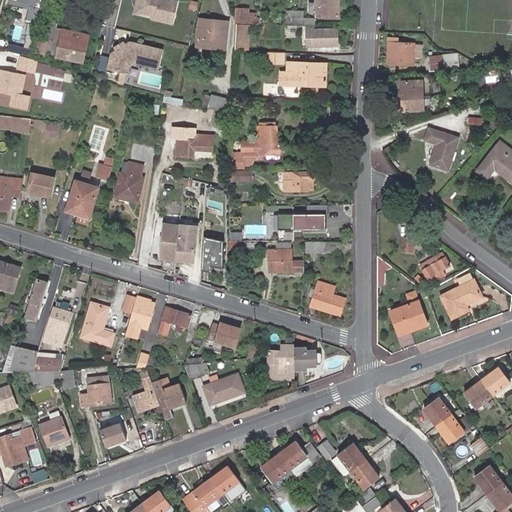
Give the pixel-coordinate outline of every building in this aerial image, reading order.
[(137,0),(134,0),(132,14),(142,12),(136,5),(137,0)] [(137,0),(136,5),(142,12),(151,15),(155,16),(154,19),(171,23),(176,1),(172,0),(137,0)] [(315,0),(315,17),(338,17),(338,0),(315,0)] [(35,21),(38,8),(30,6),(27,18),(35,21)] [(235,9),(235,23),(245,23),(245,9),(235,9)] [(245,9),(245,23),(253,23),(254,14),(248,14),(248,9),(245,9)] [(294,10),(286,10),(284,24),(293,24),(294,10)] [(293,24),(304,24),(304,17),(304,11),(294,10),(293,24)] [(43,11),(41,20),(53,23),(56,14),(43,11)] [(228,22),(199,19),(197,38),(196,50),(201,50),(201,47),(225,50),(228,22)] [(41,20),(40,20),(31,56),(47,59),(55,23),(53,23),(41,20)] [(247,49),(249,25),(236,24),(235,48),(247,49)] [(337,29),(313,29),(313,27),(306,27),(306,28),(306,38),(306,45),(306,46),(337,45),(337,29)] [(63,30),(56,56),(83,62),(89,36),(63,30)] [(414,43),(397,43),(397,38),(388,37),(387,62),(413,63),(414,43)] [(122,41),(112,46),(114,50),(124,44),(122,41)] [(114,50),(109,53),(104,69),(118,72),(123,74),(125,66),(133,61),(157,68),(161,51),(128,42),(124,44),(114,50)] [(282,63),(283,52),(267,51),(267,62),(282,63)] [(443,61),(444,66),(459,65),(458,57),(458,54),(429,57),(429,63),(443,61)] [(39,60),(20,56),(16,73),(0,69),(0,92),(12,95),(10,105),(29,109),(32,96),(23,94),(28,74),(36,76),(39,60)] [(444,69),(444,66),(443,61),(429,63),(430,70),(444,69)] [(280,84),(324,85),(325,64),(287,62),(287,72),(280,72),(280,84)] [(498,74),(497,65),(484,66),(485,76),(498,74)] [(407,98),(407,109),(431,107),(430,96),(423,96),(422,79),(401,80),(402,98),(407,98)] [(230,113),(231,100),(231,99),(212,94),(208,107),(215,109),(228,113),(230,113)] [(330,116),(345,116),(345,108),(331,107),(330,116)] [(228,113),(215,109),(210,126),(222,129),(228,113)] [(485,114),(470,112),(469,123),(483,125),(485,114)] [(12,115),(0,113),(0,128),(11,130),(12,115)] [(29,125),(30,117),(12,115),(11,130),(28,132),(29,125)] [(48,120),(30,117),(29,125),(47,127),(48,120)] [(55,121),(48,120),(47,127),(46,137),(53,138),(55,121)] [(266,126),(266,122),(258,122),(259,143),(257,143),(256,150),(232,150),(232,167),(243,167),(243,166),(247,166),(247,159),(266,158),(266,154),(281,154),(281,144),(277,143),(276,126),(275,125),(266,126)] [(438,142),(431,162),(448,168),(459,137),(430,126),(426,138),(438,142)] [(196,127),(171,127),(170,139),(175,139),(175,156),(194,156),(194,151),(213,151),(213,134),(196,134),(196,127)] [(511,150),(499,141),(495,148),(477,171),(485,178),(493,168),(511,182),(511,181),(511,160),(510,159),(511,156),(511,150)] [(110,166),(112,158),(106,156),(104,164),(110,166)] [(120,172),(116,193),(127,195),(127,197),(138,200),(143,176),(145,165),(127,162),(127,165),(125,172),(120,172)] [(107,180),(110,166),(104,164),(97,163),(95,177),(107,180)] [(33,171),(28,191),(36,193),(37,190),(50,194),(54,177),(33,171)] [(287,189),(307,189),(307,180),(312,180),(312,171),(287,171),(287,189)] [(251,172),(229,172),(229,181),(251,181),(251,172)] [(10,196),(19,196),(20,179),(3,177),(3,185),(0,184),(0,209),(8,211),(10,196)] [(89,216),(95,196),(93,195),(96,186),(76,180),(67,209),(89,216)] [(334,229),(334,204),(310,203),(310,212),(302,212),(302,228),(334,229)] [(277,221),(301,221),(301,206),(276,205),(265,206),(266,226),(277,226),(277,221)] [(81,220),(92,223),(94,218),(82,215),(81,220)] [(175,259),(179,224),(164,222),(160,257),(175,259)] [(197,226),(179,224),(175,259),(193,261),(197,226)] [(203,238),(201,271),(210,274),(211,268),(221,271),(223,244),(203,238)] [(414,248),(415,242),(414,240),(404,239),(402,250),(412,251),(413,249),(414,248)] [(341,242),(307,241),(307,250),(341,250),(341,242)] [(303,270),(303,261),(293,261),(292,248),(290,248),(280,248),(276,248),(270,248),(270,270),(303,270)] [(443,253),(421,265),(428,278),(435,274),(434,273),(442,268),(444,269),(450,265),(443,253)] [(388,264),(374,254),(374,271),(380,268),(388,264)] [(0,261),(0,282),(14,286),(20,268),(0,261)] [(459,280),(461,286),(473,281),(470,275),(459,280)] [(36,319),(47,282),(37,279),(26,316),(36,319)] [(451,318),(468,310),(465,304),(480,297),(473,281),(461,286),(441,296),(451,318)] [(14,286),(0,282),(0,287),(12,291),(14,286)] [(333,286),(318,282),(315,290),(313,298),(310,305),(340,314),(344,299),(330,295),(333,286)] [(415,326),(416,328),(426,325),(417,301),(415,292),(406,296),(409,304),(389,311),(392,320),(395,319),(400,331),(415,326)] [(128,295),(123,309),(131,311),(135,297),(128,295)] [(136,297),(128,323),(146,328),(154,302),(150,301),(136,297)] [(93,301),(83,334),(111,342),(114,332),(103,328),(110,306),(93,301)] [(65,336),(72,312),(67,310),(68,305),(61,303),(60,309),(53,307),(44,342),(62,347),(65,336)] [(17,308),(10,306),(4,324),(12,327),(17,308)] [(190,314),(166,306),(162,318),(186,326),(190,314)] [(397,335),(416,328),(415,326),(400,331),(395,319),(392,320),(397,335)] [(234,348),(240,329),(219,322),(218,325),(212,323),(207,339),(234,348)] [(270,351),(268,375),(284,376),(284,378),(292,378),(292,364),(294,365),(294,348),(294,346),(279,346),(279,351),(270,351)] [(17,350),(11,348),(3,372),(10,372),(17,350)] [(294,348),(294,365),(295,370),(306,370),(305,366),(316,366),(315,364),(319,363),(321,361),(321,355),(319,353),(315,353),(315,350),(305,351),(305,348),(294,348)] [(37,356),(17,350),(10,372),(13,372),(28,372),(33,372),(36,359),(37,356)] [(136,365),(135,368),(145,367),(148,357),(148,355),(140,353),(136,365)] [(145,367),(151,367),(154,358),(148,357),(145,367)] [(33,372),(35,372),(51,371),(58,371),(59,371),(62,361),(36,359),(33,372)] [(184,365),(189,381),(199,376),(208,373),(205,363),(195,364),(184,365)] [(498,369),(481,381),(492,396),(509,383),(498,369)] [(58,371),(51,371),(56,382),(63,381),(62,370),(59,371),(58,371)] [(69,370),(62,370),(63,381),(63,385),(71,384),(69,370)] [(56,382),(51,371),(35,372),(39,382),(41,387),(56,382)] [(33,372),(28,372),(33,385),(39,382),(35,372),(33,372)] [(237,375),(204,387),(211,405),(244,392),(237,375)] [(112,402),(108,376),(87,378),(89,394),(82,395),(83,405),(112,402)] [(138,410),(158,402),(155,392),(150,381),(148,377),(142,379),(146,390),(132,395),(138,410)] [(163,388),(169,385),(165,377),(152,382),(160,401),(160,402),(166,419),(174,416),(170,407),(186,400),(180,384),(169,387),(163,389),(163,388)] [(492,396),(481,381),(463,394),(474,409),(492,396)] [(0,414),(16,409),(9,389),(0,392),(0,414)] [(422,409),(436,427),(451,416),(437,398),(422,409)] [(69,437),(60,417),(58,418),(56,412),(43,417),(45,423),(40,425),(48,445),(69,437)] [(451,416),(436,427),(448,444),(463,433),(451,416)] [(464,418),(459,422),(465,430),(470,426),(464,418)] [(120,422),(100,430),(106,447),(126,439),(120,422)] [(39,442),(33,426),(20,431),(25,446),(39,442)] [(0,437),(0,442),(0,444),(4,456),(2,457),(6,466),(23,460),(27,459),(20,438),(12,441),(9,435),(0,437)] [(480,438),(469,446),(476,456),(487,448),(480,438)] [(317,446),(327,459),(336,452),(325,440),(317,446)] [(295,441),(277,454),(289,469),(306,456),(312,464),(321,457),(310,443),(302,450),(295,441)] [(332,460),(344,476),(350,471),(365,460),(352,443),(337,454),(338,455),(332,460)] [(289,469),(277,454),(260,467),(271,482),(289,469)] [(306,456),(289,469),(294,476),(295,477),(312,464),(306,456)] [(378,477),(365,460),(350,471),(363,489),(378,477)] [(227,466),(209,479),(220,494),(238,481),(227,466)] [(473,477),(486,494),(500,483),(487,466),(473,477)] [(289,469),(272,481),(278,489),(295,477),(294,476),(289,469)] [(220,494),(209,479),(192,492),(181,500),(190,511),(207,511),(204,506),(220,494)] [(511,499),(500,483),(486,494),(499,511),(497,511),(499,511),(511,502),(511,499)] [(370,489),(355,500),(361,507),(375,496),(370,489)] [(159,491),(142,503),(148,511),(160,511),(170,506),(162,496),(161,495),(159,491)] [(161,495),(162,496),(167,502),(170,500),(164,493),(161,495)] [(231,495),(212,508),(215,511),(233,498),(231,495)] [(375,496),(361,507),(364,511),(375,511),(379,510),(378,508),(382,505),(375,496)] [(403,511),(394,499),(383,507),(379,510),(380,511),(403,511)] [(355,500),(342,510),(343,511),(364,511),(361,507),(355,500)] [(148,511),(142,503),(129,511),(148,511)]
